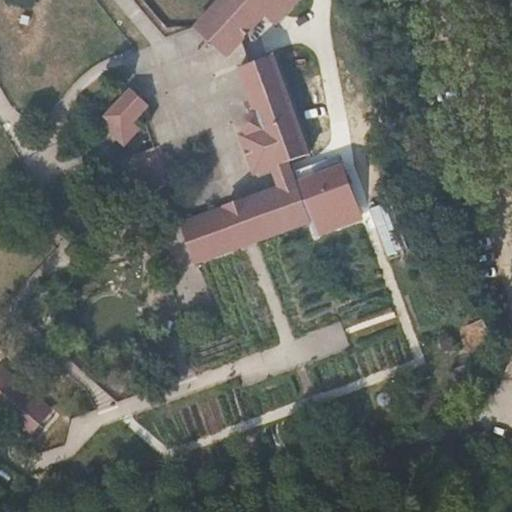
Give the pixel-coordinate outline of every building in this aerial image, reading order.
[(219,0),(196,27),(228,55),(241,41),(265,14),(276,23),(294,0),(219,0)] [(285,163),(288,162),(309,154),(273,55),(249,64),(239,67),(256,113),(248,116),(246,119),(245,122),(244,124),(245,127),(247,133),(241,135),(255,174),(273,167),(280,165),(285,163)] [(123,134),(139,116),(149,106),(131,88),(105,117),(112,123),(116,127),(123,134)] [(145,122),(139,116),(123,134),(116,127),(112,123),(105,117),(99,122),(108,130),(117,139),(123,144),(124,145),(145,122)] [(140,163),(144,173),(154,169),(160,185),(177,179),(167,153),(140,163)] [(280,187),(295,181),(288,162),(285,163),(280,165),(273,167),(280,187)] [(154,169),(144,173),(136,176),(142,192),(160,185),(154,169)] [(238,202),(182,223),(197,263),(245,245),(252,243),(258,241),(310,222),(295,181),(280,187),(279,187),(280,189),(247,201),(246,199),(243,200),(238,202)] [(176,226),(182,223),(184,222),(175,196),(172,190),(166,191),(176,226)] [(0,410),(26,432),(46,409),(4,373),(0,376),(0,410)] [(391,394),(382,396),(386,412),(395,410),(391,394)]
